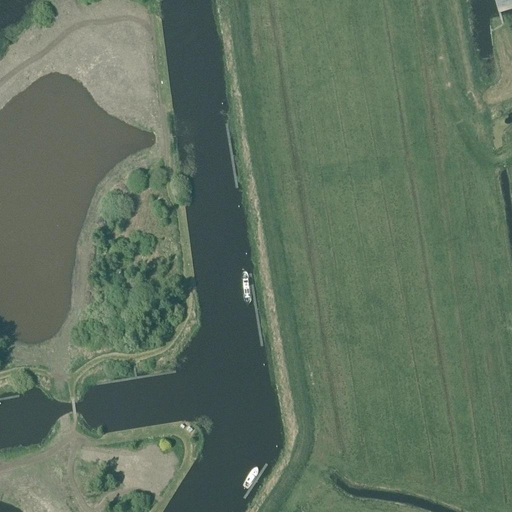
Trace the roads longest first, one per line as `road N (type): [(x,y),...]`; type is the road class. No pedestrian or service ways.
road 1 (track): [(235,0),(301,439),(268,511)]
road 2 (track): [(511,94),(488,103),(472,97),(453,0)]
